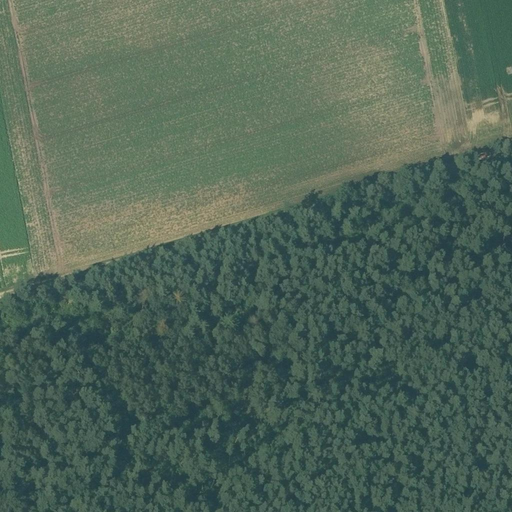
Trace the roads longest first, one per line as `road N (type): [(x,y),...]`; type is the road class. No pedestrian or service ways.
road 1 (track): [(0,291),(511,144)]
road 2 (track): [(435,167),(402,0)]
